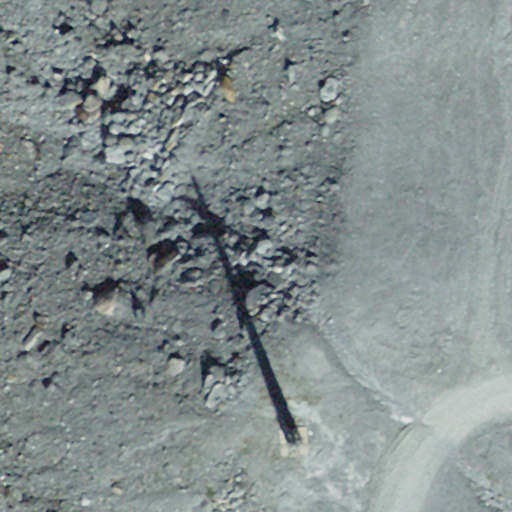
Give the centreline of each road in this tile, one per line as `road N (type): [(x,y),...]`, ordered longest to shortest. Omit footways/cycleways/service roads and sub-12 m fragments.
road 1 (track): [(481,0),(458,234),(496,403),(511,406)]
road 2 (track): [(410,511),(496,403)]
